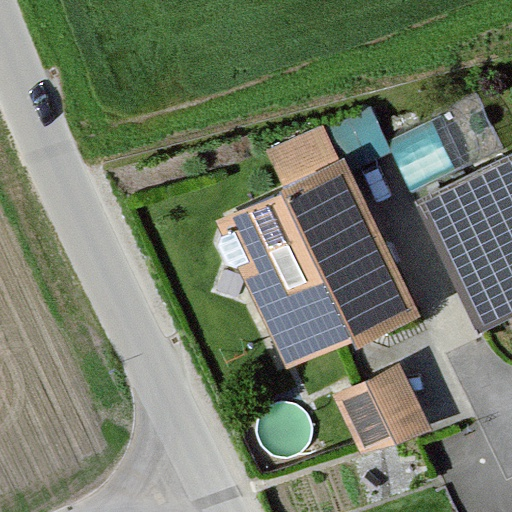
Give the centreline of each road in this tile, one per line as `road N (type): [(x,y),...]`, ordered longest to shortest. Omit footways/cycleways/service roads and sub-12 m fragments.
road 1 (tertiary): [(210,480),(0,30)]
road 2 (unknown): [(465,317),(487,403),(511,433)]
